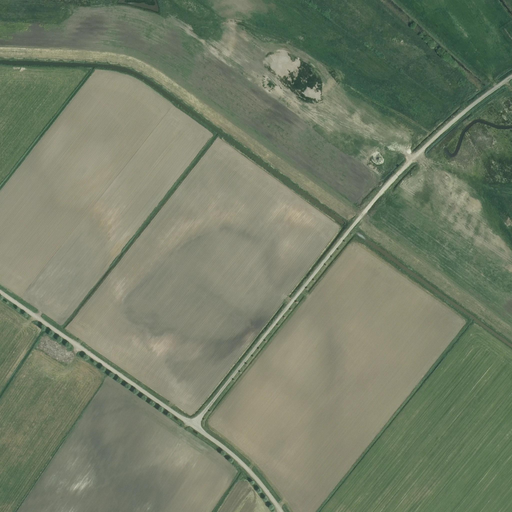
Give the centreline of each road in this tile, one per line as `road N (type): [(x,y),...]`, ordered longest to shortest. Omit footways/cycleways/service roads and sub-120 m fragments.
road 1 (unclassified): [(193,425),(362,214)]
road 2 (unclassified): [(193,425),(0,291)]
road 3 (track): [(362,214),(511,79)]
road 4 (track): [(368,215),(511,324)]
road 5 (unclassified): [(279,511),(257,481),(193,425)]
